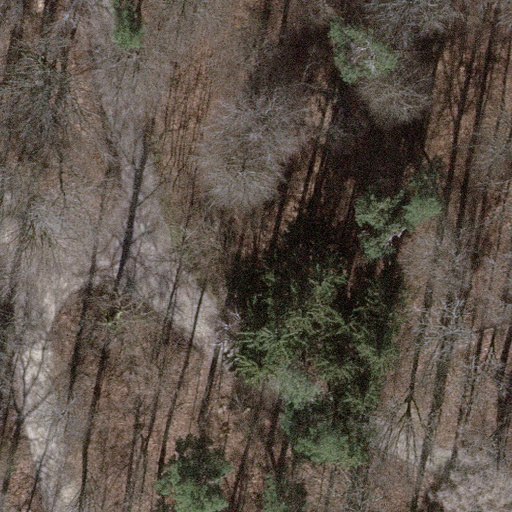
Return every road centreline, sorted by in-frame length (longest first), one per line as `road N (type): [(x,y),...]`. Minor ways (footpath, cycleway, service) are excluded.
road 1 (track): [(0,186),(490,511)]
road 2 (track): [(107,0),(143,214),(44,309),(26,401),(65,511)]
